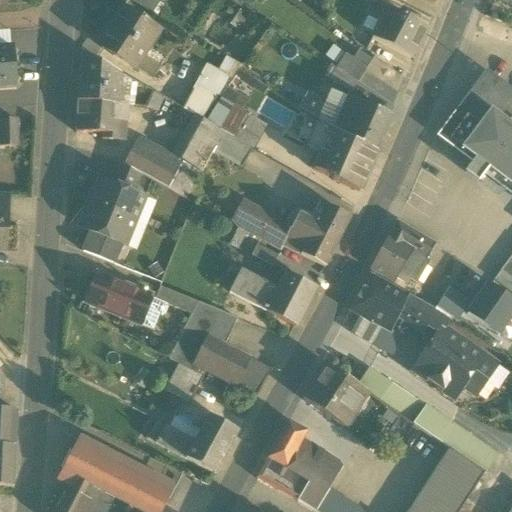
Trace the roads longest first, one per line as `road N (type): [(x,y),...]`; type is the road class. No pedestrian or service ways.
road 1 (residential): [(215,511),(393,182),(459,14)]
road 2 (secondary): [(25,511),(62,15)]
